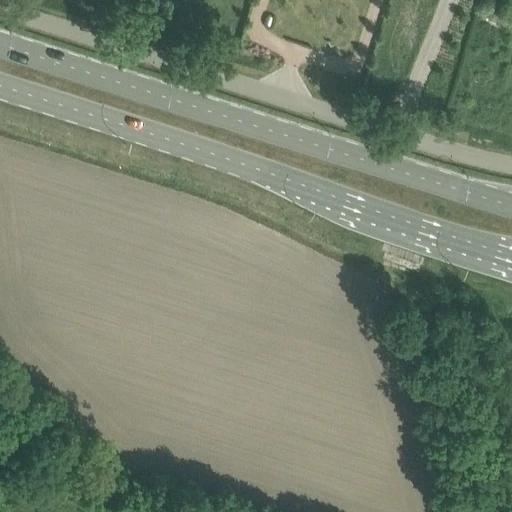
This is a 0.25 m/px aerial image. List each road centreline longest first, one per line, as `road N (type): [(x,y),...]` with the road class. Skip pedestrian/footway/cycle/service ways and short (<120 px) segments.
road 1 (secondary): [(0,86),(511,257)]
road 2 (secondary): [(511,204),(0,44)]
road 3 (unclassified): [(511,163),(0,7)]
road 4 (unknown): [(397,168),(462,0)]
